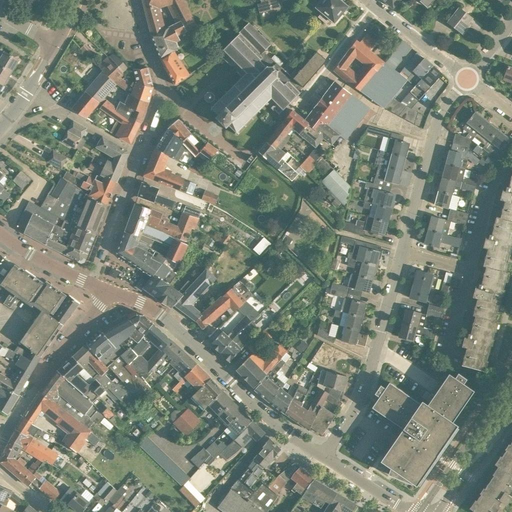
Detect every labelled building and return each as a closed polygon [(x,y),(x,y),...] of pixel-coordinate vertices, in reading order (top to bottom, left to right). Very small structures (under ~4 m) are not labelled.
[(156,8),(162,6),(168,5),(171,3),(170,0),(142,0),(145,10),(156,7),(156,8)] [(197,27),(182,0),(170,0),(171,3),(168,5),(162,6),(156,8),(156,7),(145,10),(151,36),(161,59),(161,60),(175,52),(174,51),(180,49),(177,43),(180,41),(178,36),(197,27)] [(259,0),(260,1),(261,4),(257,5),(260,14),(261,14),(281,8),(278,0),(259,0)] [(326,24),(330,20),(334,24),(348,8),(343,3),(345,1),(343,0),(321,0),(315,8),(322,13),(318,18),(326,24)] [(382,0),(392,8),(399,0),(382,0)] [(477,32),(481,26),(459,8),(448,23),(462,34),(469,25),(477,32)] [(238,79),(240,80),(234,85),(233,84),(232,86),(233,87),(227,93),(226,91),(225,93),(226,94),(220,100),(218,98),(217,99),(218,101),(217,102),(214,98),(215,96),(212,93),(207,93),(205,96),(204,100),(207,103),(210,103),(213,106),(212,105),(210,107),(211,108),(211,109),(210,110),(211,111),(213,110),(218,115),(216,117),(226,128),(228,126),(234,132),(233,134),(235,136),(237,134),(238,135),(239,134),(238,133),(244,127),(245,128),(246,126),(245,125),(251,120),(252,121),(254,119),(252,118),(258,112),(260,114),(261,112),(260,111),(265,105),(266,107),(268,106),(273,111),(274,111),(278,115),(301,93),(289,82),(290,81),(280,71),(282,69),(280,67),(271,59),(264,52),(271,46),(249,24),(240,33),(241,34),(219,55),(231,67),(230,68),(235,73),(237,72),(242,78),(241,78),(240,77),(238,79)] [(391,100),(392,99),(400,90),(408,81),(406,80),(411,74),(404,68),(400,73),(399,74),(397,73),(386,65),(369,52),(376,43),(366,35),(359,44),(356,41),(334,71),(384,109),(385,108),(391,100)] [(0,66),(11,73),(19,61),(4,52),(0,58),(0,66)] [(123,73),(127,69),(114,52),(109,57),(109,58),(114,63),(122,72),(123,73)] [(190,75),(175,52),(161,60),(164,67),(163,67),(175,87),(190,75)] [(303,88),(327,61),(316,52),(309,60),(310,60),(298,73),(290,66),(285,72),(303,88)] [(271,58),(271,59),(280,67),(283,63),(275,55),(271,58)] [(123,73),(122,72),(114,63),(109,58),(109,57),(99,67),(102,70),(103,71),(117,85),(120,88),(124,82),(120,79),(124,74),(123,73)] [(421,80),(433,67),(423,58),(411,74),(406,80),(408,81),(411,83),(413,82),(417,85),(421,80)] [(0,82),(4,85),(11,73),(0,66),(0,82)] [(420,101),(442,75),(433,67),(421,80),(417,85),(410,92),(420,101)] [(153,89),(148,68),(134,70),(136,83),(136,84),(135,84),(138,86),(153,89)] [(511,69),(508,68),(503,81),(511,83),(511,69)] [(85,92),(94,99),(99,103),(99,104),(102,106),(107,101),(105,99),(117,85),(103,71),(85,92)] [(351,95),(344,89),(334,81),(305,121),(309,124),(303,131),(305,133),(302,137),(316,149),(323,139),(332,146),(339,136),(344,140),(340,135),(327,127),(351,95)] [(125,91),(129,94),(133,96),(149,103),(153,89),(138,86),(135,84),(136,84),(133,82),(131,86),(129,85),(129,84),(124,82),(120,88),(125,91)] [(87,119),(96,108),(99,110),(100,109),(102,111),(104,108),(102,106),(99,104),(99,103),(94,99),(85,92),(71,110),(87,119)] [(141,124),(149,103),(133,96),(129,94),(124,105),(120,102),(117,109),(121,112),(120,113),(141,124)] [(370,109),(351,95),(327,127),(340,135),(344,140),(346,141),(370,109)] [(392,99),(391,100),(385,108),(393,113),(394,112),(401,103),(392,99)] [(101,119),(105,113),(117,121),(110,133),(131,145),(141,124),(120,113),(121,112),(117,109),(107,101),(102,106),(104,108),(102,111),(97,117),(101,119)] [(394,112),(398,115),(400,117),(406,106),(401,103),(394,112)] [(406,106),(400,117),(407,120),(410,108),(406,106)] [(410,108),(407,120),(415,124),(418,112),(410,108)] [(293,147),(302,137),(305,133),(303,131),(309,124),(305,121),(292,110),(285,120),(293,126),(292,129),(294,130),(288,136),(291,138),(288,142),(293,147)] [(475,113),(466,124),(472,129),(469,133),(474,137),(486,121),(475,113)] [(195,158),(200,153),(187,139),(191,135),(178,120),(168,129),(183,141),(182,144),(183,145),(186,148),(195,158)] [(286,153),(281,150),(288,142),(291,138),(288,136),(294,130),(292,129),(293,126),(285,120),(266,143),(275,150),(276,147),(285,155),(286,153)] [(486,121),(474,137),(484,146),(497,130),(486,121)] [(82,139),(87,129),(74,122),(68,131),(82,139)] [(389,139),(390,139),(392,133),(369,127),(365,133),(383,138),(389,139)] [(186,148),(183,145),(182,144),(183,141),(168,129),(155,149),(167,155),(167,156),(174,160),(178,162),(186,148)] [(494,154),(487,163),(490,165),(492,167),(503,153),(500,150),(509,139),(497,130),(484,146),(494,154)] [(76,150),(82,139),(68,131),(62,142),(76,150)] [(466,138),(455,135),(453,143),(469,148),(470,142),(466,138)] [(115,158),(125,163),(129,154),(128,151),(102,137),(96,148),(115,159),(115,158)] [(409,144),(390,139),(389,139),(386,152),(378,150),(378,151),(406,158),(409,144)] [(200,153),(209,160),(211,161),(213,159),(217,153),(218,151),(207,143),(207,144),(200,153)] [(266,143),(259,153),(292,182),(298,175),(288,164),(293,158),(287,152),(286,153),(285,155),(276,147),(275,150),(266,143)] [(477,154),(482,149),(478,146),(474,151),(477,154)] [(167,155),(155,149),(144,176),(176,189),(175,189),(180,191),(185,179),(171,173),(172,171),(164,168),(165,167),(163,166),(167,156),(167,155)] [(61,170),(67,158),(53,151),(47,162),(61,170)] [(333,170),(320,157),(321,156),(314,151),(309,156),(316,162),(317,163),(318,164),(329,175),(333,170)] [(378,165),(402,171),(406,158),(378,151),(376,157),(380,158),(378,165)] [(445,165),(459,169),(465,170),(467,160),(476,166),(477,164),(478,163),(486,170),(488,168),(480,161),(468,151),(464,156),(463,155),(449,151),(445,165)] [(209,160),(200,153),(195,158),(206,164),(209,160)] [(299,167),(302,170),(307,174),(308,175),(318,164),(317,163),(316,162),(309,156),(299,167)] [(65,174),(81,181),(111,195),(114,188),(102,183),(105,177),(117,183),(125,163),(115,158),(115,159),(113,164),(107,161),(104,169),(91,163),(89,169),(100,175),(100,176),(104,178),(103,179),(97,176),(95,180),(89,177),(88,179),(74,172),(72,176),(66,172),(65,174)] [(487,163),(481,159),(480,161),(488,168),(490,165),(487,163)] [(398,185),(402,171),(378,165),(373,184),(382,186),(384,182),(398,185)] [(465,170),(459,169),(445,165),(442,178),(475,187),(477,181),(463,177),(465,170)] [(13,181),(22,189),(30,180),(21,172),(13,181)] [(501,213),(500,219),(511,222),(511,173),(511,176),(510,176),(510,180),(509,184),(505,183),(504,187),(504,186),(500,201),(504,202),(502,209),(501,212),(501,213)] [(91,191),(89,195),(89,197),(95,200),(107,205),(108,206),(111,195),(81,181),(65,174),(62,179),(74,186),(75,184),(81,187),(81,188),(89,192),(90,190),(91,191)] [(438,192),(457,197),(459,190),(474,193),(475,187),(442,178),(438,192)] [(95,235),(99,225),(107,205),(95,200),(89,197),(89,195),(89,196),(74,186),(62,179),(61,179),(57,186),(54,185),(44,202),(41,208),(48,212),(58,217),(64,220),(75,227),(83,230),(92,234),(95,235)] [(395,196),(381,192),(382,186),(373,184),(366,182),(364,189),(367,190),(363,202),(364,202),(372,204),(378,206),(392,209),(395,196)] [(175,202),(157,196),(159,189),(142,183),(137,197),(154,203),(173,210),(175,202)] [(205,191),(201,200),(215,205),(218,196),(205,191)] [(434,206),(449,210),(450,201),(456,203),(457,197),(438,192),(434,206)] [(337,207),(341,203),(336,198),(332,203),(337,207)] [(24,234),(45,245),(54,225),(58,217),(48,212),(41,208),(29,202),(24,211),(17,227),(25,232),(24,234)] [(363,208),(370,210),(372,204),(364,202),(363,208)] [(158,239),(171,246),(175,239),(163,233),(145,226),(146,224),(151,210),(134,204),(126,226),(140,232),(140,233),(158,239)] [(183,214),(199,219),(201,212),(185,206),(183,214)] [(375,219),(388,223),(392,209),(378,206),(375,219)] [(151,210),(146,224),(145,226),(163,233),(175,239),(186,243),(192,229),(195,230),(199,219),(183,214),(177,227),(168,223),(169,220),(161,217),(162,215),(151,210)] [(450,210),(448,215),(467,220),(468,215),(454,211),(453,211),(450,210)] [(447,236),(448,233),(451,223),(465,226),(467,220),(448,215),(447,221),(445,221),(431,217),(428,230),(441,234),(446,235),(447,236)] [(367,217),(364,230),(365,231),(370,232),(370,233),(384,237),(388,223),(375,219),(367,217)] [(511,222),(500,219),(496,218),(494,224),(493,228),(492,231),(488,230),(487,234),(483,248),(487,250),(485,257),(485,256),(484,260),(484,261),(483,267),(486,268),(507,272),(509,263),(507,263),(511,247),(511,222)] [(64,220),(60,229),(72,235),(70,238),(79,242),(76,250),(87,254),(95,235),(92,234),(83,230),(75,227),(64,220)] [(343,231),(364,237),(365,231),(364,230),(355,228),(355,225),(345,223),(343,231)] [(72,235),(60,229),(54,225),(45,245),(80,262),(85,261),(87,254),(76,250),(79,242),(70,238),(72,235)] [(438,248),(441,234),(428,230),(424,245),(438,248)] [(136,237),(124,232),(117,254),(126,260),(131,247),(140,251),(142,249),(141,248),(142,245),(135,240),(136,237)] [(218,243),(226,248),(229,242),(229,241),(231,237),(225,234),(223,238),(222,237),(218,243)] [(459,247),(461,239),(463,234),(460,234),(457,235),(456,238),(455,237),(452,246),(459,247)] [(286,236),(282,242),(288,245),(289,245),(292,240),(286,236)] [(270,244),(264,238),(253,250),(259,255),(270,244)] [(179,265),(188,243),(186,243),(175,239),(171,246),(165,257),(167,258),(176,263),(179,265)] [(349,259),(363,263),(376,267),(380,253),(373,251),(374,246),(356,241),(352,254),(349,253),(348,258),(349,259)] [(150,255),(152,250),(142,245),(141,248),(142,249),(140,251),(131,247),(126,260),(144,272),(149,264),(145,261),(148,254),(150,255)] [(217,259),(220,254),(214,251),(213,253),(203,247),(202,251),(217,259)] [(158,254),(152,250),(150,255),(148,254),(145,261),(149,264),(144,272),(152,277),(153,278),(163,263),(167,258),(165,257),(158,254)] [(338,266),(339,261),(334,259),(331,269),(337,270),(338,266)] [(363,263),(349,259),(348,263),(347,267),(361,270),(359,277),(373,280),(376,267),(363,263)] [(177,275),(167,268),(167,267),(163,263),(153,278),(152,277),(150,280),(151,280),(145,287),(145,290),(157,297),(169,280),(172,282),(177,275)] [(269,268),(265,263),(261,267),(266,272),(269,268)] [(42,357),(65,325),(54,317),(68,297),(46,282),(44,284),(25,270),(20,267),(19,268),(15,265),(3,281),(1,285),(3,287),(15,296),(14,298),(9,295),(4,304),(10,308),(18,298),(32,308),(33,306),(44,313),(23,344),(42,357)] [(475,317),(496,322),(499,313),(497,312),(501,297),(503,297),(504,291),(503,290),(505,283),(507,283),(509,273),(507,272),(486,268),(484,273),(483,273),(482,277),(483,277),(482,281),(478,280),(477,284),(476,284),(472,298),(477,299),(476,306),(475,306),(474,310),(472,316),(475,317)] [(187,316),(188,315),(197,321),(204,314),(204,313),(221,298),(220,297),(201,314),(192,306),(216,279),(207,270),(194,284),(175,306),(187,316)] [(416,271),(413,285),(429,289),(435,291),(438,278),(433,276),(416,271)] [(351,274),(348,287),(347,288),(350,289),(369,294),(373,280),(359,277),(351,274)] [(169,280),(157,297),(159,299),(158,300),(166,305),(167,305),(172,309),(175,306),(194,284),(188,281),(178,292),(169,285),(172,282),(169,280)] [(447,294),(449,286),(449,284),(443,282),(440,292),(447,294)] [(331,289),(348,294),(350,289),(347,288),(348,287),(333,283),(331,289)] [(197,321),(202,330),(226,309),(231,315),(238,309),(246,302),(247,301),(245,299),(248,296),(248,293),(242,286),(238,286),(237,284),(228,292),(221,298),(204,313),(204,314),(197,321)] [(409,299),(429,304),(431,304),(431,303),(435,291),(429,289),(413,285),(409,299)] [(344,298),(346,299),(348,294),(331,289),(330,295),(344,299),(344,298)] [(69,296),(68,297),(54,317),(65,325),(80,304),(69,296)] [(366,304),(346,299),(344,298),(344,299),(340,312),(343,313),(348,314),(362,318),(366,304)] [(429,304),(427,310),(441,313),(443,309),(443,306),(431,303),(431,304),(429,304)] [(259,314),(253,308),(246,316),(227,336),(223,332),(211,345),(213,346),(212,348),(214,350),(216,349),(220,353),(243,329),(244,329),(251,322),(259,314)] [(423,329),(426,318),(427,316),(426,316),(421,314),(406,310),(402,324),(423,329)] [(426,318),(439,321),(441,313),(427,310),(426,316),(427,316),(426,318)] [(341,319),(343,313),(340,312),(335,311),(333,317),(341,319)] [(241,340),(251,329),(263,318),(259,314),(251,322),(244,329),(243,329),(220,353),(224,356),(224,359),(226,361),(229,361),(230,362),(246,345),(241,340)] [(345,328),(359,332),(362,318),(348,314),(345,328)] [(136,315),(128,320),(136,328),(131,333),(131,337),(131,342),(127,345),(129,347),(131,350),(138,344),(153,325),(143,316),(136,315)] [(499,323),(496,322),(475,317),(473,323),(472,323),(471,326),(472,327),(471,330),(467,329),(466,333),(465,333),(462,347),(466,348),(464,356),(463,359),(462,366),(485,372),(488,362),(486,362),(491,346),(492,347),(494,340),(492,340),(494,332),(496,333),(499,323)] [(128,320),(109,331),(119,343),(125,352),(129,347),(127,345),(131,342),(131,337),(131,333),(136,328),(128,320)] [(414,342),(416,335),(434,340),(436,333),(423,329),(402,324),(399,338),(414,342)] [(131,350),(137,356),(128,365),(136,374),(144,381),(152,373),(153,373),(156,370),(169,357),(162,351),(171,340),(153,325),(138,344),(131,350)] [(339,326),(336,339),(341,341),(355,345),(359,332),(345,328),(339,326)] [(336,339),(329,335),(326,333),(327,331),(319,328),(317,335),(317,336),(323,339),(334,344),(336,339)] [(254,389),(266,377),(280,360),(287,352),(279,345),(264,362),(255,354),(272,338),(264,330),(252,343),(249,346),(247,348),(253,354),(236,371),(254,389)] [(98,383),(105,390),(108,393),(110,391),(118,400),(123,404),(130,410),(153,391),(144,381),(136,374),(128,365),(137,356),(131,350),(129,347),(125,352),(119,343),(109,331),(103,334),(101,332),(95,337),(96,339),(87,346),(100,360),(108,370),(110,369),(121,381),(120,382),(116,378),(112,382),(106,375),(105,376),(104,376),(104,377),(98,383)] [(175,368),(187,356),(171,340),(162,351),(169,357),(156,370),(153,373),(152,373),(153,373),(156,371),(161,375),(167,368),(166,368),(171,363),(175,368)] [(296,349),(301,353),(308,346),(303,341),(296,349)] [(84,368),(96,381),(98,383),(104,377),(104,376),(103,375),(108,370),(100,360),(87,346),(86,345),(73,357),(84,369),(84,368)] [(28,360),(31,355),(18,346),(14,352),(28,360)] [(18,376),(27,381),(41,358),(32,352),(31,355),(28,360),(14,352),(9,349),(5,356),(23,367),(18,375),(18,376)] [(175,368),(185,378),(197,365),(187,356),(175,368)] [(97,399),(104,391),(115,403),(118,400),(110,391),(108,393),(105,390),(98,383),(96,381),(89,387),(77,375),(84,369),(73,357),(57,371),(105,415),(110,420),(114,416),(97,399)] [(281,390),(283,387),(288,379),(278,371),(281,368),(285,364),(280,360),(266,377),(254,391),(270,403),(281,390)] [(197,365),(185,378),(198,392),(210,379),(197,365)] [(94,422),(98,425),(105,415),(57,371),(41,393),(90,432),(91,431),(88,429),(94,422)] [(317,387),(320,389),(327,394),(339,401),(342,392),(343,392),(347,377),(321,371),(317,387)] [(0,373),(0,386),(18,396),(27,381),(18,376),(18,375),(13,373),(9,379),(0,373)] [(449,374),(443,382),(428,405),(422,401),(420,404),(389,383),(385,389),(381,386),(375,395),(379,398),(372,408),(396,424),(394,427),(401,432),(381,462),(391,469),(388,475),(412,485),(413,484),(417,487),(458,426),(453,423),(474,392),(464,385),(467,380),(458,374),(455,378),(449,374)] [(208,406),(223,391),(211,378),(210,379),(198,392),(193,396),(205,409),(208,406)] [(162,380),(158,384),(163,388),(166,384),(162,380)] [(176,394),(181,388),(178,384),(173,390),(176,394)] [(0,401),(1,402),(0,403),(0,410),(7,416),(18,396),(0,386),(0,401)] [(295,392),(305,397),(308,390),(298,386),(297,389),(291,387),(287,395),(281,390),(270,403),(285,414),(295,392)] [(320,389),(312,402),(313,403),(315,399),(323,404),(325,400),(327,394),(320,389)] [(219,417),(234,403),(223,391),(208,406),(219,417)] [(425,391),(420,397),(426,401),(430,394),(425,391)] [(295,422),(299,424),(306,409),(301,407),(303,403),(302,403),(305,397),(295,392),(285,414),(292,420),(291,420),(294,422),(295,422)] [(90,432),(41,393),(25,418),(33,423),(38,414),(42,417),(45,413),(58,423),(56,425),(67,434),(62,442),(78,454),(87,441),(85,439),(90,432)] [(332,405),(339,409),(343,404),(339,401),(327,394),(325,400),(332,405)] [(306,409),(299,424),(309,431),(311,427),(319,409),(321,410),(321,408),(323,404),(315,399),(313,403),(312,402),(310,405),(311,406),(308,411),(306,409)] [(229,427),(244,413),(240,408),(234,403),(219,417),(229,427)] [(182,433),(197,418),(188,409),(187,410),(184,407),(180,411),(179,411),(174,411),(171,414),(171,419),(174,423),(173,424),(182,433)] [(334,416),(327,412),(321,408),(321,410),(319,409),(311,427),(317,431),(320,427),(325,430),(334,416)] [(250,420),(244,413),(229,427),(238,437),(253,422),(250,420)] [(35,437),(36,434),(43,438),(46,433),(39,429),(31,426),(33,423),(25,418),(18,429),(22,431),(23,429),(29,433),(35,437)] [(257,443),(265,435),(253,422),(238,437),(223,452),(214,443),(206,451),(210,455),(215,460),(220,454),(226,460),(237,452),(253,436),(257,443)] [(59,455),(33,440),(34,439),(28,435),(29,433),(23,429),(22,431),(18,429),(16,431),(11,441),(26,450),(45,462),(52,466),(53,464),(56,466),(59,465),(61,461),(61,458),(58,456),(59,455)] [(139,446),(144,450),(152,442),(147,438),(139,446)] [(266,511),(277,497),(275,495),(267,488),(276,479),(265,469),(282,450),(269,439),(262,448),(263,449),(254,460),(231,489),(231,490),(218,509),(222,511),(266,511)] [(6,454),(19,464),(21,461),(18,459),(16,457),(21,450),(38,460),(35,464),(34,464),(28,472),(33,476),(36,473),(39,468),(45,462),(26,450),(11,441),(4,453),(6,454)] [(511,441),(509,445),(508,445),(505,450),(506,451),(501,457),(500,456),(494,465),(498,467),(511,476),(511,441)] [(152,442),(144,450),(148,454),(156,446),(152,442)] [(156,446),(148,454),(152,458),(161,450),(156,446)] [(206,460),(210,455),(206,451),(203,448),(199,452),(206,460)] [(161,450),(152,458),(157,463),(165,454),(161,450)] [(202,464),(206,460),(199,452),(195,456),(202,464)] [(20,457),(18,459),(21,461),(19,464),(6,454),(0,462),(16,476),(17,477),(25,469),(23,467),(27,463),(20,457)] [(157,463),(161,467),(169,458),(165,454),(157,463)] [(215,460),(210,455),(206,460),(204,462),(209,466),(215,460)] [(198,469),(202,464),(195,456),(194,456),(190,460),(198,469)] [(161,467),(165,471),(173,462),(169,458),(161,467)] [(165,471),(169,475),(178,466),(173,462),(165,471)] [(286,482),(290,479),(296,483),(292,489),(302,496),(314,480),(294,464),(276,479),(267,488),(275,495),(287,483),(286,482)] [(169,475),(173,479),(182,470),(178,466),(169,475)] [(496,511),(497,511),(499,507),(503,510),(511,498),(508,495),(511,488),(511,476),(498,467),(492,475),(493,476),(484,489),(483,488),(479,494),(480,495),(476,501),(475,500),(469,509),(473,511),(496,511)] [(25,469),(17,477),(29,487),(32,483),(39,489),(43,484),(33,476),(28,472),(25,469)] [(173,479),(177,483),(186,474),(182,470),(173,479)] [(39,489),(53,501),(61,493),(36,473),(33,476),(43,484),(39,489)] [(183,486),(191,478),(186,474),(177,483),(182,488),(183,486)] [(196,509),(200,504),(183,486),(191,479),(191,478),(183,486),(182,488),(179,491),(196,509)] [(325,502),(329,504),(330,505),(331,504),(338,494),(314,480),(302,496),(302,497),(309,502),(321,509),(325,502)] [(107,502),(116,491),(107,483),(98,494),(102,498),(107,502)] [(0,503),(5,507),(6,506),(9,498),(18,506),(22,501),(12,493),(12,491),(0,485),(0,503)] [(122,486),(117,491),(109,500),(114,505),(122,496),(127,491),(122,486)] [(60,500),(68,507),(69,505),(69,506),(70,504),(79,511),(82,511),(90,503),(71,487),(60,500)] [(155,496),(150,491),(146,496),(150,500),(155,496)] [(99,502),(102,498),(98,494),(97,493),(94,497),(99,502)] [(352,511),(356,506),(338,494),(331,504),(330,505),(325,511),(352,511)] [(0,511),(15,511),(6,506),(5,507),(0,503),(0,511)]
